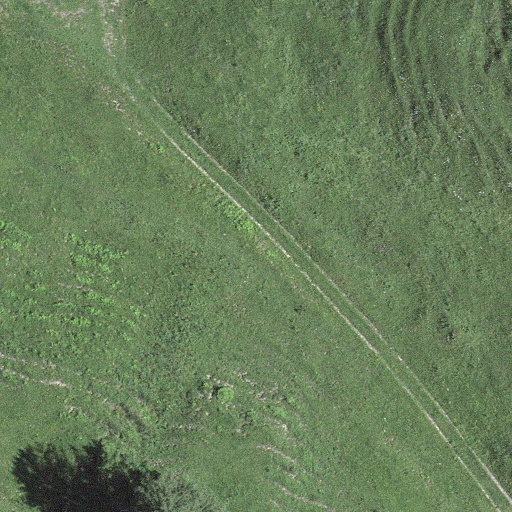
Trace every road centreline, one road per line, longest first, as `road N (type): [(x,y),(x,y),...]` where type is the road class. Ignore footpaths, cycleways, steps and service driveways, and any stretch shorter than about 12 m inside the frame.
road 1 (track): [(495,511),(130,98)]
road 2 (track): [(130,98),(61,16),(36,0)]
